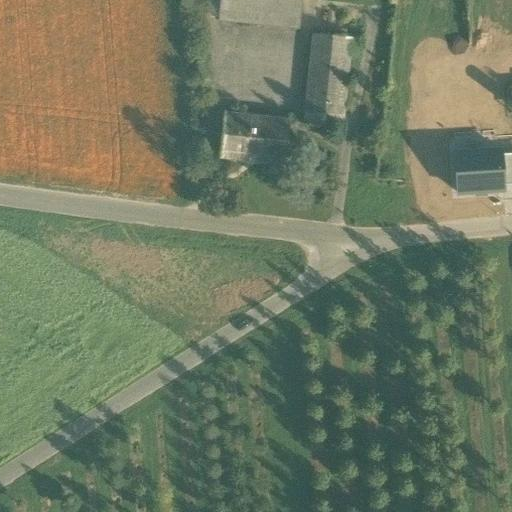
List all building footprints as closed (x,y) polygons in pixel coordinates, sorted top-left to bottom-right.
[(207,0),(206,19),(218,20),(219,0),(207,0)] [(219,0),(218,20),(299,28),(301,0),(219,0)] [(304,123),(341,127),(350,39),(313,35),(304,123)] [(260,162),(285,164),(289,121),(224,115),(220,155),(260,159),(260,162)] [(503,191),(502,187),(500,155),(500,151),(455,154),(458,194),(503,191)] [(511,154),(500,155),(502,187),(511,186),(511,154)]
